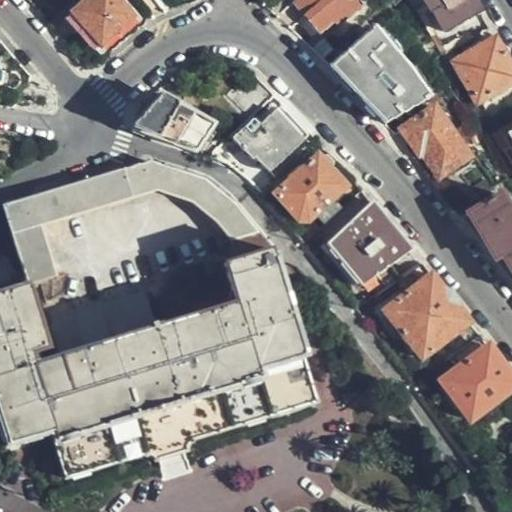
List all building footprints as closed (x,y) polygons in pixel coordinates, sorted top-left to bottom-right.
[(128,3),(124,0),(84,0),(86,3),(66,18),(78,32),(85,27),(101,45),(135,18),(125,6),(128,3)] [(299,0),(277,18),(289,31),(305,18),(320,34),(335,23),(339,26),(361,7),(354,0),(299,0)] [(480,11),(473,0),(426,0),(445,31),(480,11)] [(428,101),(366,23),(356,33),(362,42),(330,70),(359,100),(385,126),(400,117),(428,101)] [(456,62),(493,129),(511,118),(511,66),(497,38),(456,62)] [(263,85),(251,74),(230,97),(239,107),(263,85)] [(263,85),(239,107),(250,120),(276,98),(263,85)] [(150,107),(146,104),(143,107),(133,129),(195,153),(214,127),(161,95),(150,107)] [(468,160),(457,143),(433,109),(402,132),(418,157),(421,156),(438,181),(468,160)] [(304,142),(277,112),(261,126),(255,120),(234,138),(253,159),(256,158),(270,172),(304,142)] [(511,129),(498,137),(511,163),(511,129)] [(346,188),(318,157),(276,195),(300,220),(311,220),(346,188)] [(28,197),(2,205),(28,286),(37,283),(40,289),(50,285),(49,280),(58,277),(43,226),(82,214),(158,191),(193,201),(199,206),(218,223),(233,241),(237,259),(223,264),(234,299),(227,301),(228,307),(157,328),(146,293),(56,320),(51,329),(56,345),(49,347),(27,286),(1,295),(0,291),(0,431),(6,446),(50,433),(54,437),(65,477),(145,454),(152,458),(154,460),(187,450),(187,447),(191,441),(318,401),(312,384),(272,253),(271,249),(263,239),(235,205),(208,180),(150,161),(132,166),(85,180),(28,197)] [(499,196),(464,216),(478,238),(482,236),(496,261),(500,259),(511,280),(511,213),(506,208),(499,196)] [(410,250),(374,204),(339,234),(329,242),(364,288),(384,272),(410,250)] [(449,298),(422,264),(396,282),(400,289),(404,289),(407,293),(384,312),(421,358),(441,343),(451,355),(455,352),(478,335),(458,309),(449,298)] [(511,381),(499,365),(478,335),(455,352),(451,355),(449,357),(459,369),(441,381),(468,420),(511,388),(511,381)]
